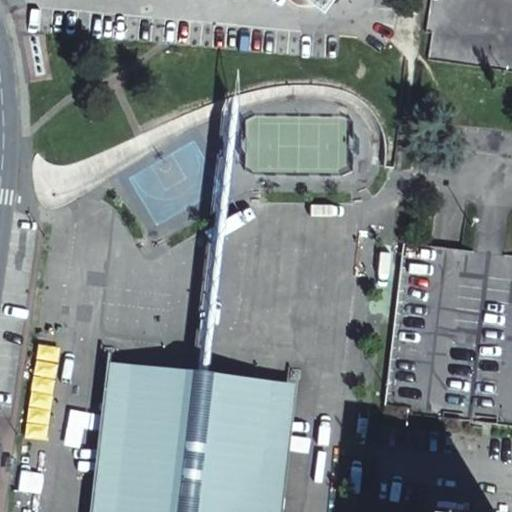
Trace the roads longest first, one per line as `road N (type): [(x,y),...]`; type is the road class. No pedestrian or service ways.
road 1 (unknown): [(289,14),(96,0)]
road 2 (residential): [(0,57),(9,119),(0,193)]
road 3 (unknown): [(511,487),(393,464)]
